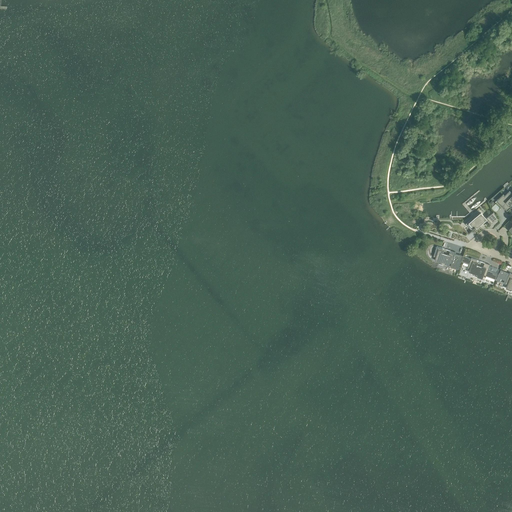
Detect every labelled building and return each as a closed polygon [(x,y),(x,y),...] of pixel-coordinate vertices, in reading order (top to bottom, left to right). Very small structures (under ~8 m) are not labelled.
[(511,206),(511,196),(511,197),(502,206),(507,211),(511,206)] [(493,212),(487,218),(491,223),(498,220),(493,212)] [(473,230),(476,228),(475,227),(481,223),(482,224),(487,220),(481,213),(467,225),(472,230),(473,230)] [(449,263),(452,264),(456,253),(450,251),(449,255),(443,253),(443,251),(441,251),(442,248),(437,246),(433,256),(436,257),(435,260),(439,262),(438,263),(448,267),(449,263)] [(471,258),(467,268),(470,269),(469,272),(473,273),(472,275),(482,279),(483,275),(486,276),(490,265),(484,263),(483,267),(477,265),(478,263),(476,263),(477,260),(471,258)]
